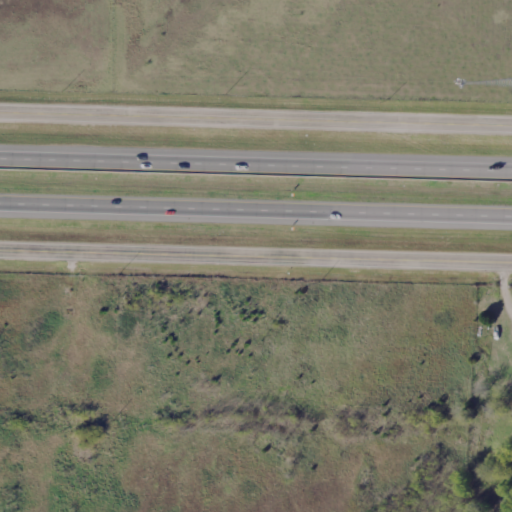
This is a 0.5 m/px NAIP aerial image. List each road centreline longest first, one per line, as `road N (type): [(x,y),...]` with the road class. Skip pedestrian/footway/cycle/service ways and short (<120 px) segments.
road 1 (tertiary): [(511,127),(0,110)]
road 2 (motorway): [(511,173),(0,160)]
road 3 (motorway): [(0,206),(511,219)]
road 4 (tertiary): [(0,253),(511,265)]
